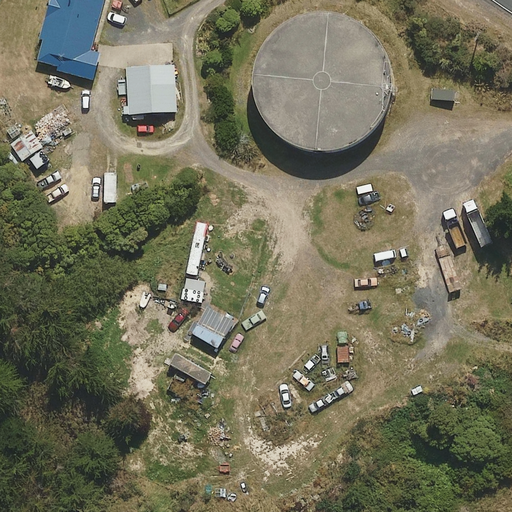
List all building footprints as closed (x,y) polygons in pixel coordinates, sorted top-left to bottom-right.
[(52,0),(38,61),(58,66),(57,71),(93,79),(100,52),(92,51),(103,0),(52,0)] [(285,142),(296,148),(307,152),(309,152),(319,153),(331,153),(343,150),(354,146),(364,140),(373,132),(381,122),(387,112),(390,100),(392,88),(392,76),(389,65),(385,53),(379,43),(370,34),(361,27),(350,21),(339,17),(327,15),(315,16),(303,18),(292,23),(282,29),(273,37),(265,46),(260,57),(256,68),(254,80),(255,92),(257,104),(261,115),(268,126),(276,135),(285,142)] [(129,113),(177,111),(175,65),(127,67),(129,113)] [(454,99),(454,88),(431,88),(432,100),(454,99)] [(36,168),(49,160),(31,131),(11,144),(21,160),(29,156),(36,168)]
